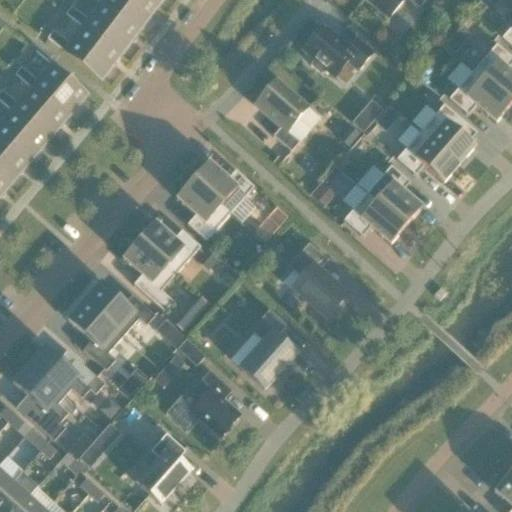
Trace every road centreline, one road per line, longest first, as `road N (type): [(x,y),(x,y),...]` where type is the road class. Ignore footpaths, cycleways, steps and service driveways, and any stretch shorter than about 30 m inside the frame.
road 1 (residential): [(226,511),(276,439),(511,181)]
road 2 (residential): [(173,142),(0,344)]
road 3 (residential): [(173,142),(233,97),(316,0)]
road 4 (residential): [(210,0),(131,99),(173,142)]
road 5 (residential): [(511,385),(401,511)]
